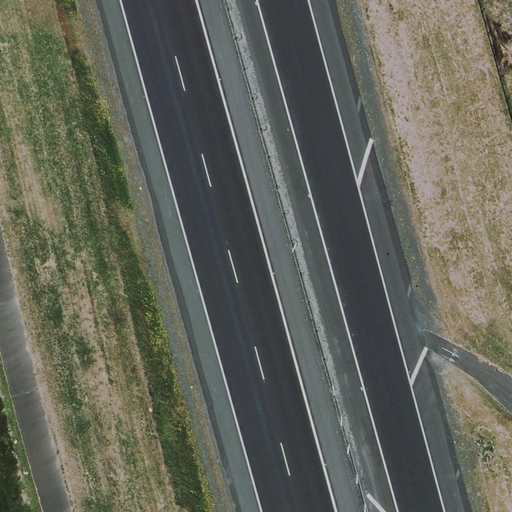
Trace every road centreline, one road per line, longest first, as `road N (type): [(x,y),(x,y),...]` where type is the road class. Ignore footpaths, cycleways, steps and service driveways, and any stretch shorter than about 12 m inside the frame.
road 1 (motorway): [(298,511),(159,0)]
road 2 (motorway): [(284,0),(420,511)]
